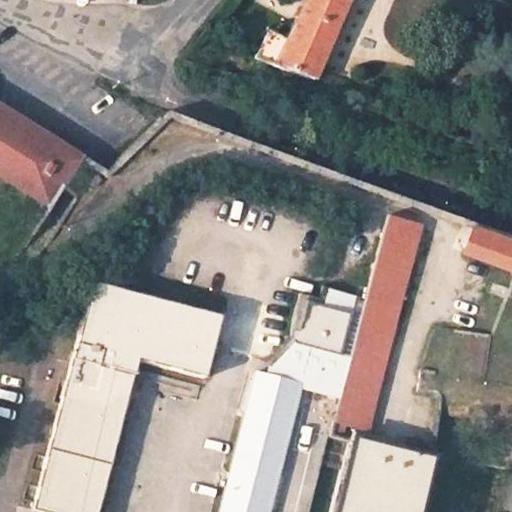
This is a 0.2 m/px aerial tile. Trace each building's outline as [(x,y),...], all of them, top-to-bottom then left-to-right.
[(303,0),(285,36),(267,29),(254,57),(310,77),(347,0),(303,0)] [(80,158),(0,109),(0,181),(47,211),(80,158)] [(364,430),(417,223),(384,214),(362,299),(358,317),(349,314),(353,297),(318,287),(316,299),(297,294),(290,319),(288,337),(294,340),(270,365),(268,374),(256,371),(219,511),(264,511),(298,384),(338,395),(331,422),(351,427),(364,430)] [(511,241),(472,227),(463,252),(511,269),(511,241)] [(218,315),(89,281),(31,508),(45,511),(96,511),(135,360),(203,377),(218,315)] [(362,299),(353,297),(349,314),(358,317),(362,299)] [(433,369),(419,368),(416,390),(430,392),(433,369)] [(349,435),(351,427),(331,422),(328,436),(348,440),(349,435)] [(417,511),(432,455),(349,435),(348,440),(328,511),(417,511)]
